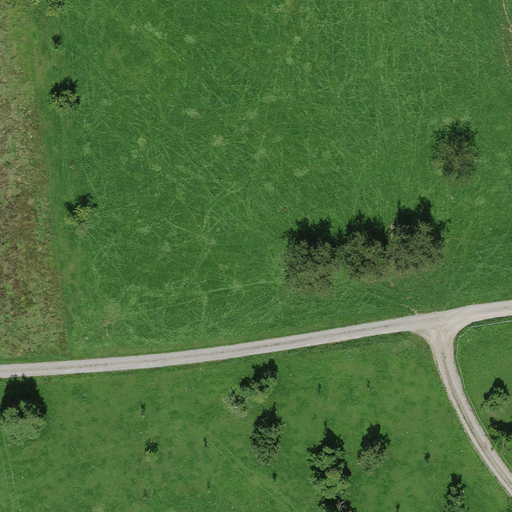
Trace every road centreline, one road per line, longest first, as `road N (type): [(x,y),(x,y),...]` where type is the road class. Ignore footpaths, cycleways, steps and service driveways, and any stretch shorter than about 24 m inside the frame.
road 1 (track): [(511,312),(0,381)]
road 2 (track): [(441,323),(455,392),(511,486)]
